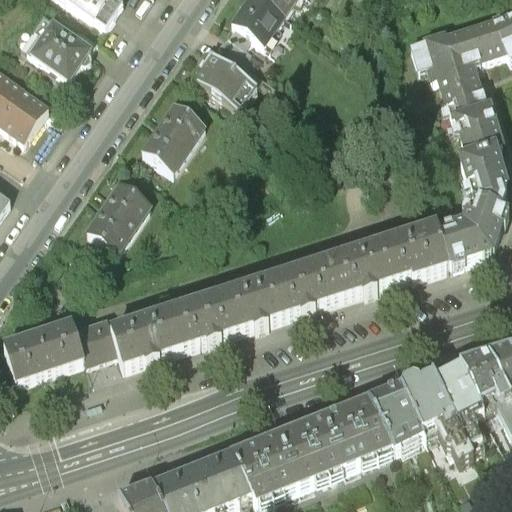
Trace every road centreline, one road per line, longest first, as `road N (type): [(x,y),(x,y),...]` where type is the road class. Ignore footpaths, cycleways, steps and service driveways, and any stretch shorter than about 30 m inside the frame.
road 1 (primary): [(14,483),(511,313)]
road 2 (residential): [(198,0),(0,289)]
